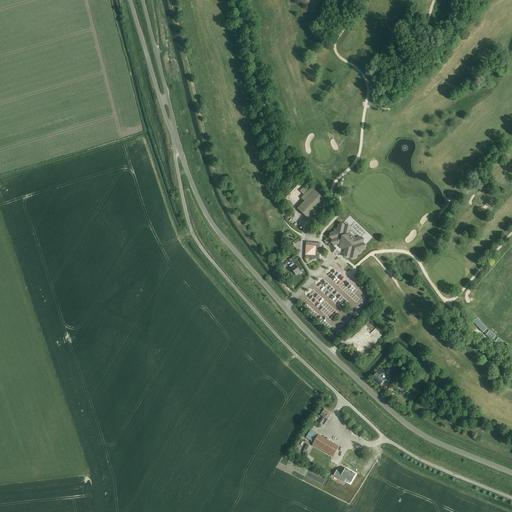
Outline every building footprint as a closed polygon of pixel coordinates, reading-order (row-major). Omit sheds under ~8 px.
[(312,187),(309,190),(304,186),(300,191),(304,195),(301,198),(304,201),(297,209),(308,219),(326,200),(315,190),(312,187)] [(348,225),(345,226),(342,224),(339,225),(338,228),(335,229),(334,233),(330,234),(330,237),(332,240),(331,243),(334,245),(341,243),(342,244),(341,246),(343,248),(344,247),(346,248),(344,255),(347,257),(350,256),(352,259),(356,258),(357,254),(360,253),(361,250),(364,249),(365,245),(362,243),(363,240),(361,237),(354,239),(349,234),(351,228),(348,225)] [(306,241),(306,255),(318,256),(319,242),(306,241)] [(299,273),(299,274),(301,273),(301,272),(303,270),(296,260),(293,262),(295,264),(290,268),(296,275),(299,273)] [(474,326),(488,337),(491,334),(478,322),(474,326)] [(381,373),(382,374),(384,371),(381,368),(373,377),(381,385),(384,381),(379,376),(381,373)] [(326,418),(326,419),(330,413),(324,409),(320,415),(323,418),(322,419),(319,423),(321,424),(322,423),(326,418)] [(312,445),(333,457),(339,447),(310,430),(306,438),(313,442),(312,445)] [(302,452),(306,455),(311,447),(307,444),(302,452)] [(351,464),(356,466),(360,459),(356,456),(349,453),(345,460),(343,464),(346,466),(347,464),(350,466),(351,464)] [(340,479),(345,482),(346,481),(350,483),(351,482),(356,474),(346,468),(343,473),(337,470),(335,474),(341,477),(340,479)]
